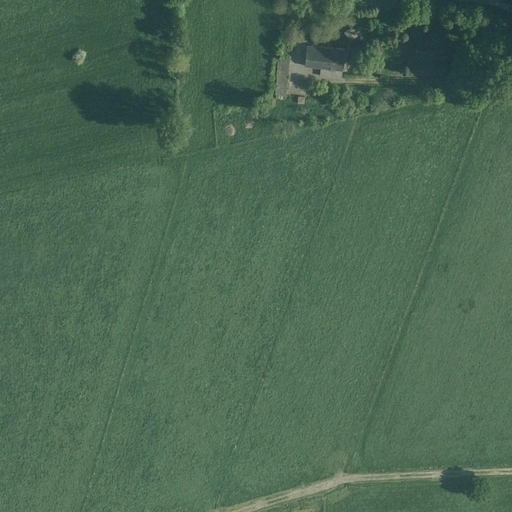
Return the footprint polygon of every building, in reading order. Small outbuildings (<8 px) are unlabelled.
[(344,30),(349,40),(358,35),(353,26),(344,30)] [(293,31),(281,30),(277,83),(289,84),(293,31)] [(330,48),(308,45),(306,66),(314,67),(325,67),(328,68),(330,48)] [(346,49),(330,48),(328,68),(343,69),(346,49)] [(325,67),(314,67),(313,75),(324,76),(325,67)]
